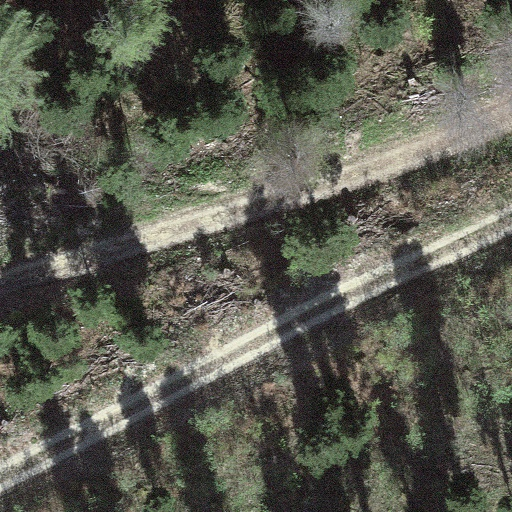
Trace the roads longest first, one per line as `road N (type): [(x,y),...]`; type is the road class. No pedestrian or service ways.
road 1 (track): [(511,227),(458,261),(0,476)]
road 2 (track): [(0,269),(511,82)]
